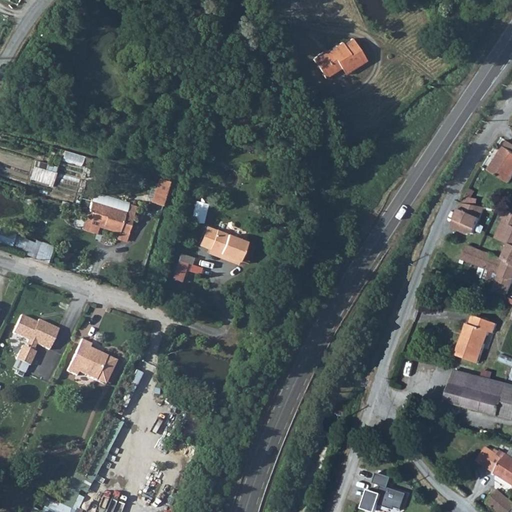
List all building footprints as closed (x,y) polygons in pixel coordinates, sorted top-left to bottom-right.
[(324,53),(323,52),(313,59),(325,79),(341,68),(353,61),(357,67),(367,61),(353,39),(344,45),(342,42),(324,53)] [(357,67),(353,61),(341,68),(345,75),(357,67)] [(511,144),(506,141),(488,171),(509,183),(511,178),(511,144)] [(66,151),(64,163),(83,167),(86,156),(66,151)] [(56,165),(34,159),(29,178),(51,184),(56,165)] [(159,180),(151,204),(162,207),(169,183),(159,180)] [(464,204),(475,207),(477,199),(470,198),(470,195),(467,193),(461,204),(464,204)] [(118,234),(119,232),(127,234),(133,216),(89,203),(83,224),(97,228),(99,224),(102,225),(103,229),(118,234)] [(461,211),(459,210),(453,229),(467,234),(476,236),(484,208),(475,207),(464,204),(461,211)] [(511,245),(511,214),(503,212),(502,219),(504,220),(499,239),(511,246),(511,245)] [(0,243),(10,247),(15,232),(0,226),(0,243)] [(199,246),(209,249),(215,231),(206,228),(199,246)] [(246,242),(215,231),(209,249),(209,250),(239,261),(246,242)] [(125,242),(127,234),(119,232),(118,234),(117,240),(125,242)] [(22,254),(35,258),(40,245),(26,240),(22,254)] [(40,245),(35,258),(47,262),(54,245),(41,240),(40,245)] [(494,290),(508,295),(511,285),(511,245),(511,246),(505,261),(507,261),(501,276),(494,290)] [(470,247),(464,261),(501,276),(507,261),(505,261),(470,247)] [(183,283),(193,257),(183,254),(173,279),(183,283)] [(492,293),(506,299),(508,295),(494,290),(492,293)] [(38,342),(50,347),(59,327),(39,318),(38,320),(22,313),(14,331),(29,338),(26,344),(24,343),(18,357),(31,363),(37,350),(35,348),(38,342)] [(491,333),(494,324),(471,316),(467,325),(465,324),(454,355),(477,363),(488,332),(491,333)] [(111,373),(117,358),(91,346),(92,343),(83,338),(68,369),(77,373),(79,370),(96,378),(101,369),(111,373)] [(106,382),(111,373),(101,369),(96,378),(106,382)] [(511,420),(511,388),(454,371),(445,402),(511,420)] [(511,483),(511,463),(487,448),(478,463),(511,483)] [(362,482),(351,511),(406,511),(408,508),(380,498),(383,490),(362,482)] [(511,501),(499,491),(488,505),(496,511),(509,511),(511,510),(511,501)]
